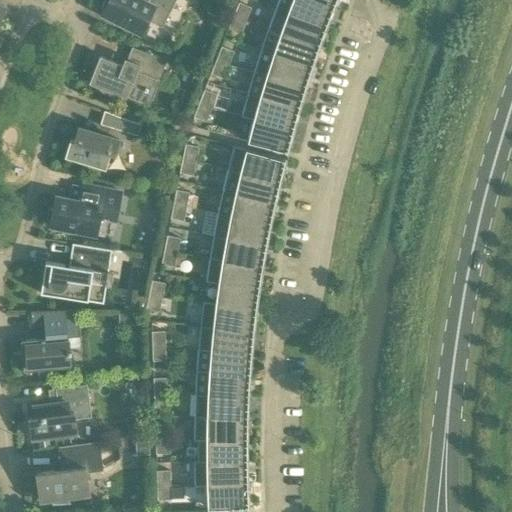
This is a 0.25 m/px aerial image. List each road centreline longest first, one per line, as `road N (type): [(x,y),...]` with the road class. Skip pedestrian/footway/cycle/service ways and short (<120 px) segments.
road 1 (residential): [(275,511),(277,343),(312,303),(343,145),(379,40),(366,0)]
road 2 (secondary): [(442,511),(465,281),(511,107)]
road 3 (residential): [(0,260),(21,244),(75,54),(77,31),(64,14)]
road 4 (residential): [(14,511),(0,390)]
